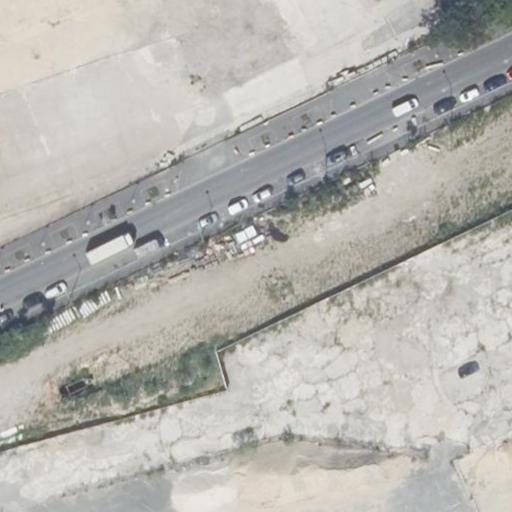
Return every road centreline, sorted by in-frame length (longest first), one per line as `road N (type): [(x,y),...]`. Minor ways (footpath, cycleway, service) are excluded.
road 1 (unclassified): [(511,51),(0,293)]
road 2 (unknown): [(365,120),(311,0)]
road 3 (unknown): [(240,511),(312,504),(363,511)]
